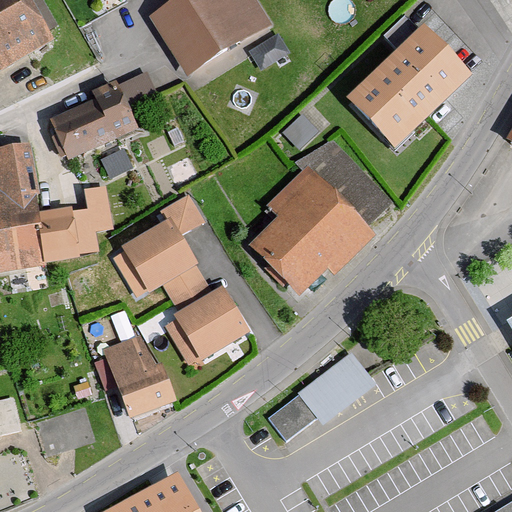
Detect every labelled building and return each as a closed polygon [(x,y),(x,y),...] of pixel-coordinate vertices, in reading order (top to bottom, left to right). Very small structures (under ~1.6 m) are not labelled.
[(20,0),(0,0),(0,69),(45,44),(20,0)] [(250,0),(176,0),(148,18),(185,78),(267,27),(250,0)] [(385,36),(403,53),(434,19),(416,3),(385,36)] [(280,32),(253,48),(264,65),(291,49),(280,32)] [(462,83),(420,39),(364,93),(405,136),(462,83)] [(116,94),(46,118),(60,158),(130,133),(116,94)] [(304,108),(285,129),(303,145),(322,124),(304,108)] [(511,124),(500,145),(511,151),(511,124)] [(105,157),(111,172),(134,163),(128,148),(105,157)] [(0,275),(79,266),(73,213),(33,218),(25,152),(0,154),(0,275)] [(367,238),(300,167),(262,203),(278,220),(247,249),(298,303),(367,238)] [(168,227),(113,260),(135,296),(163,279),(185,316),(162,329),(185,368),(242,334),(215,290),(207,292),(168,227)] [(142,336),(94,355),(119,419),(167,400),(142,336)] [(371,382),(346,351),(292,393),(295,396),(313,420),(316,424),(371,382)] [(295,396),(264,419),(279,442),(313,420),(295,396)] [(0,433),(18,430),(12,400),(0,402),(0,433)] [(57,410),(59,426),(77,424),(79,439),(91,437),(87,406),(57,410)] [(199,511),(179,474),(109,511),(199,511)]
